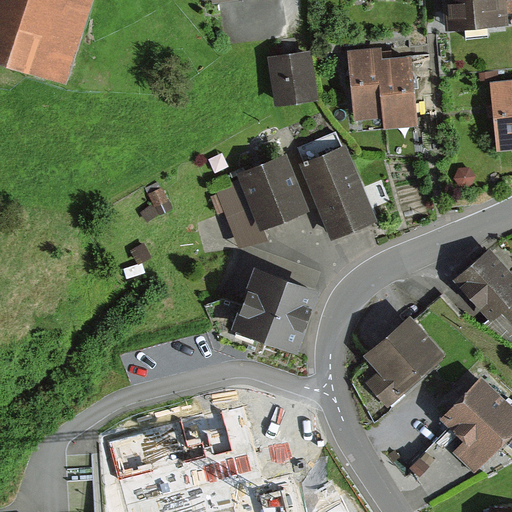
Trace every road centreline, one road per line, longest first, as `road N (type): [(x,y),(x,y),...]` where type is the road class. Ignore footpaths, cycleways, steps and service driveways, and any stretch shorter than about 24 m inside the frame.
road 1 (residential): [(332,391),(242,368),(130,397),(64,433),(18,511)]
road 2 (residential): [(332,391),(333,331),(363,282),(511,214)]
road 3 (residential): [(399,511),(357,451),(332,391)]
